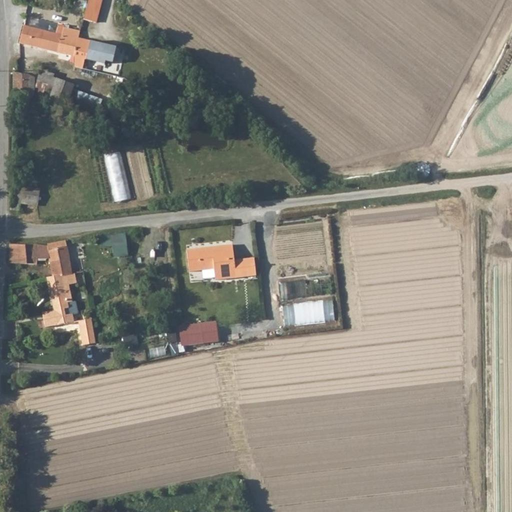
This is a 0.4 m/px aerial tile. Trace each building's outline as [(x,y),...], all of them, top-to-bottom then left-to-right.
[(89,0),(86,20),(100,23),(103,0),(89,0)] [(24,26),(20,44),(58,54),(62,35),(58,34),(24,26)] [(58,54),(75,58),(80,39),(62,35),(58,54)] [(109,48),(87,40),(80,39),(75,58),(104,66),(109,48)] [(38,82),(51,86),(53,79),(55,75),(41,71),(38,82)] [(31,76),(14,73),(14,89),(30,91),(31,76)] [(53,79),(51,86),(45,105),(66,111),(73,86),(53,79)] [(100,120),(106,112),(106,111),(102,108),(95,116),(100,120)] [(122,151),(106,155),(118,206),(134,202),(122,151)] [(28,187),(13,185),(11,202),(11,209),(20,209),(20,203),(25,204),(28,187)] [(38,206),(40,189),(28,187),(25,204),(38,206)] [(140,243),(138,229),(129,230),(131,244),(140,243)] [(126,236),(126,231),(100,233),(101,244),(112,243),(111,237),(126,236)] [(48,243),(48,245),(49,245),(49,249),(67,247),(66,241),(48,243)] [(33,244),(21,245),(10,244),(9,263),(38,264),(38,259),(50,259),(53,276),(47,277),(48,279),(73,273),(67,247),(49,249),(49,245),(48,245),(33,244)] [(233,244),(187,249),(190,270),(219,268),(221,279),(237,277),(233,244)] [(80,283),(77,272),(73,273),(48,279),(54,311),(46,312),(47,318),(44,319),(46,328),(65,324),(65,325),(75,323),(73,314),(69,315),(67,308),(69,307),(68,303),(73,302),(69,285),(80,283)] [(286,324),(336,322),(335,302),(285,305),(286,324)] [(96,343),(92,320),(77,323),(81,346),(96,343)] [(187,325),(191,346),(206,343),(203,322),(187,325)]
